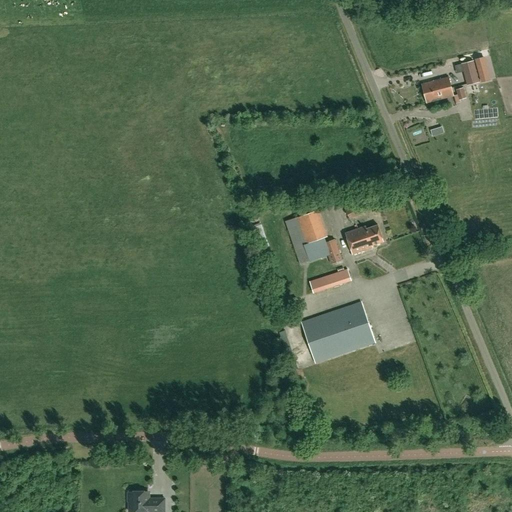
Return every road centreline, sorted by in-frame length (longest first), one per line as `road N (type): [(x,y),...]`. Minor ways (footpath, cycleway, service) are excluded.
road 1 (unclassified): [(0,446),(159,436),(302,457),(511,451)]
road 2 (unclassified): [(511,417),(337,0)]
